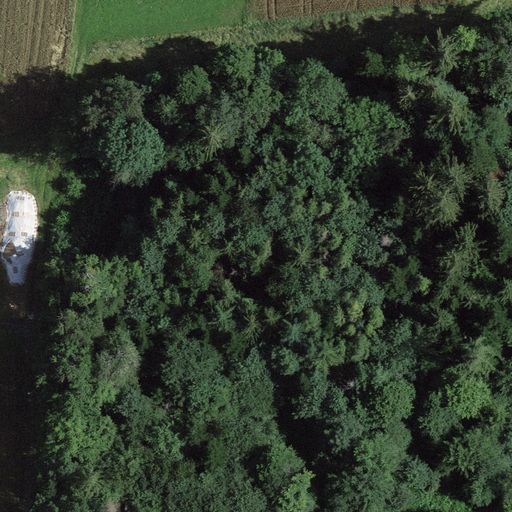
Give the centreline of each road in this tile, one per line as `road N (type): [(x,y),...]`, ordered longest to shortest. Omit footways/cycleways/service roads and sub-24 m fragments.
road 1 (track): [(62,511),(55,337)]
road 2 (track): [(511,138),(463,55),(464,0)]
